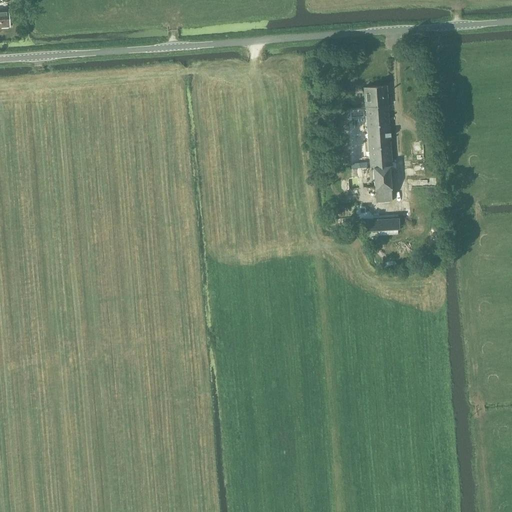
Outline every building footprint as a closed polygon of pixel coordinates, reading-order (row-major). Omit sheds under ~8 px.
[(16,0),(8,0),(9,11),(18,10),(16,0)] [(0,28),(11,28),(9,11),(0,11),(0,28)] [(364,88),(366,111),(389,109),(389,107),(389,105),(387,86),(364,88)] [(389,109),(366,111),(370,169),(373,169),(376,204),(392,202),(390,167),(393,167),(389,109)] [(359,110),(348,111),(353,178),(364,177),(367,177),(363,116),(359,116),(359,110)] [(434,163),(433,140),(427,141),(412,142),(413,169),(407,170),(408,178),(416,179),(426,178),(427,179),(438,178),(436,163),(434,163)] [(301,221),(300,217),(298,213),(297,211),(295,209),(292,208),(290,207),(286,206),(283,206),(281,207),(278,208),(275,210),(273,213),(272,215),(271,218),(271,221),(271,224),(272,227),(273,230),(275,231),(277,234),(280,235),(282,236),(285,236),(288,236),(290,235),(293,234),(296,232),(298,230),(299,227),(300,225),(301,221)] [(374,215),(358,216),(360,233),(376,233),(401,232),(401,217),(374,219),(374,215)]
